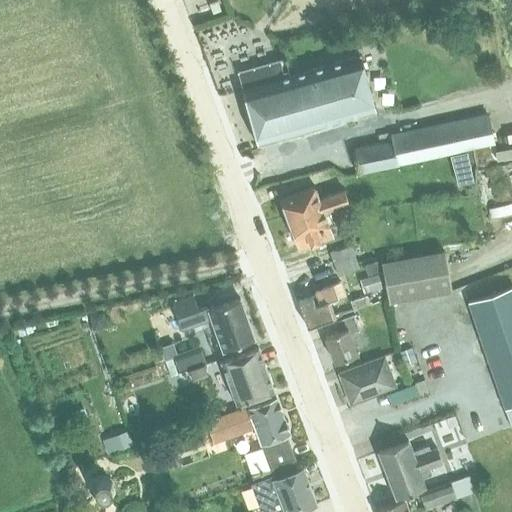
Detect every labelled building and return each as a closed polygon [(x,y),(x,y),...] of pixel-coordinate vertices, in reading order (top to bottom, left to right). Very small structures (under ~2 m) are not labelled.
[(221,10),(217,1),(210,3),(213,13),(221,10)] [(242,88),(258,144),(376,111),(360,55),(242,88)] [(360,173),(494,144),(488,116),(391,136),(392,140),(355,148),(360,173)] [(467,152),(450,155),(454,170),(470,166),(467,152)] [(315,186),(281,198),(286,215),(303,209),(306,215),(324,209),(327,218),(331,216),(329,211),(348,204),(343,189),(319,197),(315,186)] [(303,209),(286,215),(299,250),(334,237),(327,218),(324,209),(306,215),(303,209)] [(473,234),(459,237),(462,250),(475,247),(473,234)] [(330,254),(334,265),(356,258),(352,246),(330,254)] [(452,290),(445,251),(381,262),(388,301),(452,290)] [(360,269),(356,258),(334,265),(339,277),(360,269)] [(379,274),(367,278),(371,292),(383,288),(379,274)] [(317,295),(299,301),(307,327),(337,316),(332,302),(348,296),(343,281),(315,291),(317,295)] [(511,287),(468,302),(511,427),(511,287)] [(224,349),(257,337),(243,299),(212,310),(211,306),(202,309),(196,294),(174,301),(184,329),(213,318),(224,349)] [(367,295),(351,300),(355,310),(370,305),(367,295)] [(103,312),(90,315),(94,329),(106,326),(103,312)] [(353,333),(361,330),(356,315),(337,321),(341,331),(328,335),(338,362),(360,354),(353,333)] [(20,336),(33,331),(31,325),(18,330),(20,336)] [(170,343),(161,346),(165,358),(174,355),(170,343)] [(223,360),(238,402),(275,389),(260,346),(223,360)] [(415,362),(410,350),(400,353),(404,365),(415,362)] [(398,387),(387,357),(342,373),(353,403),(398,387)] [(173,358),(166,361),(171,376),(179,373),(173,358)] [(204,364),(189,369),(193,381),(208,376),(204,364)] [(258,427),(265,446),(246,453),(254,475),(297,459),(289,437),(286,439),(284,435),(292,432),(279,397),(252,407),(251,404),(207,419),(215,442),(258,427)] [(85,406),(76,409),(79,418),(89,415),(85,406)] [(129,430),(104,439),(109,454),(134,444),(129,430)] [(430,450),(428,446),(414,451),(410,440),(380,451),(397,497),(426,486),(421,472),(444,463),(438,447),(430,450)] [(275,479),(252,487),(260,507),(263,506),(264,511),(295,511),(317,504),(318,504),(304,468),(275,479)] [(117,485),(117,484),(116,483),(116,482),(115,481),(115,480),(114,480),(113,479),(113,478),(112,478),(111,477),(110,477),(109,476),(108,476),(107,476),(106,476),(105,476),(104,476),(103,476),(102,476),(101,476),(100,477),(99,477),(98,478),(97,478),(97,479),(96,480),(95,481),(94,482),(94,483),(93,484),(93,485),(93,486),(92,487),(92,488),(92,489),(92,490),(93,491),(93,492),(93,493),(94,494),(94,495),(95,496),(96,497),(96,498),(97,499),(98,499),(99,500),(100,500),(101,501),(102,501),(103,501),(104,501),(105,501),(106,501),(107,501),(108,501),(109,501),(110,500),(112,500),(112,499),(113,498),(114,498),(115,497),(115,496),(116,495),(117,493),(117,492),(118,491),(118,490),(118,489),(118,488),(118,487),(118,486),(117,485)] [(429,506),(458,496),(454,482),(424,492),(429,506)] [(411,511),(407,498),(376,509),(377,511),(411,511)]
